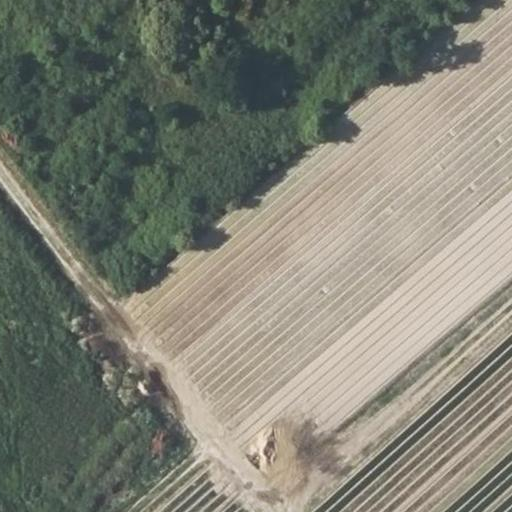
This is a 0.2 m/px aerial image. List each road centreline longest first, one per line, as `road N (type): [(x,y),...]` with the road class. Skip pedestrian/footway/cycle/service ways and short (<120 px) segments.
road 1 (track): [(0,149),(208,433),(125,511)]
road 2 (track): [(511,304),(280,511)]
